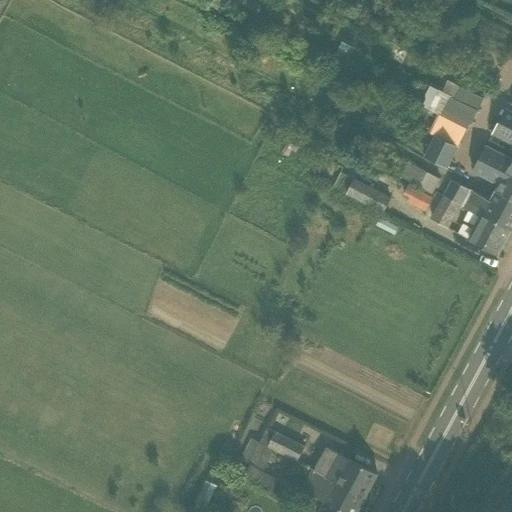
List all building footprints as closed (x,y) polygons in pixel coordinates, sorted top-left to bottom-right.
[(219,0),(211,0),(209,5),(218,10),(223,2),(219,0)] [(407,45),(413,31),(392,22),(386,35),(407,45)] [(448,80),(443,91),(477,109),(483,97),(448,80)] [(443,91),(438,89),(430,85),(425,94),(426,98),(422,106),(428,109),(429,108),(467,127),(469,123),(470,124),(477,109),(443,91)] [(458,146),(467,127),(429,108),(428,109),(439,114),(430,133),(435,135),(458,146)] [(499,120),(511,127),(511,111),(505,108),(499,120)] [(511,127),(499,120),(492,132),(511,142),(511,127)] [(435,135),(424,156),(448,169),(459,147),(458,146),(435,135)] [(479,157),(511,174),(511,158),(486,145),(479,157)] [(383,211),(390,195),(342,171),(344,166),(323,156),(314,175),(347,192),(346,193),(383,211)] [(511,174),(479,157),(473,170),(500,184),(496,190),(511,198),(511,174)] [(441,178),(409,161),(401,177),(432,193),(441,178)] [(486,211),(511,224),(511,198),(496,190),(491,200),(453,180),(444,197),(460,205),(465,208),(469,201),(486,211)] [(410,196),(407,201),(427,211),(434,197),(409,184),(404,193),(410,196)] [(460,205),(444,197),(432,220),(449,228),(455,215),(460,205)] [(511,224),(486,211),(470,240),(499,255),(511,229),(511,224)] [(267,426),(260,441),(275,448),(274,450),(297,461),(305,445),(267,426)] [(241,459),(250,463),(260,442),(251,438),(241,459)] [(264,471),(274,450),(275,448),(260,441),(260,442),(250,463),(243,476),(273,491),(279,479),(264,471)] [(378,473),(360,464),(326,446),(314,468),(366,495),(378,473)] [(302,488),(337,507),(346,511),(356,511),(366,495),(314,468),(313,467),(302,488)]
